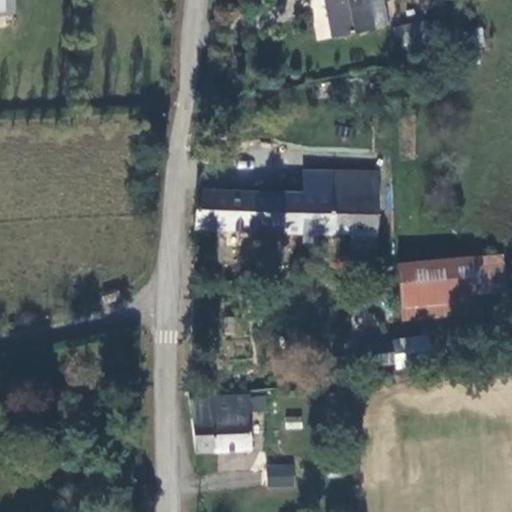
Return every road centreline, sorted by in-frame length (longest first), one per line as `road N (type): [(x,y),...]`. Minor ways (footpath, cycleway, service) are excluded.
road 1 (tertiary): [(198,0),(168,305)]
road 2 (tertiary): [(168,305),(169,511)]
road 3 (unclassified): [(168,305),(0,339)]
